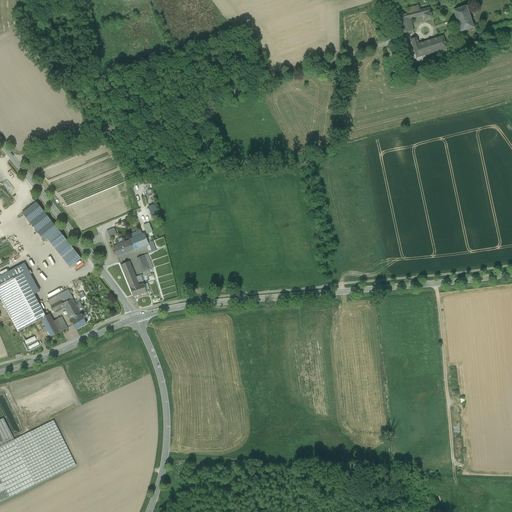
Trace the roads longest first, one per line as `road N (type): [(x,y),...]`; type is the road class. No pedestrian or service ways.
road 1 (tertiary): [(135,318),(183,306),(511,273)]
road 2 (tertiary): [(135,318),(0,141)]
road 3 (tertiary): [(148,511),(167,423),(158,371),(135,318)]
road 4 (tertiary): [(0,372),(135,318)]
